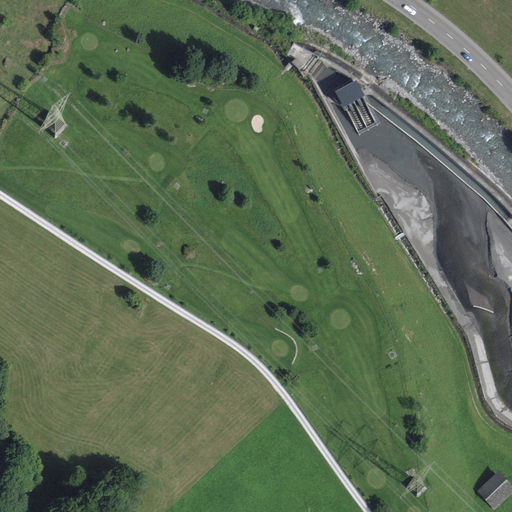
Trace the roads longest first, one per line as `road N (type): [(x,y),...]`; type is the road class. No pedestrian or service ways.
road 1 (track): [(368,511),(252,358),(0,193)]
road 2 (secondary): [(400,0),(511,97)]
